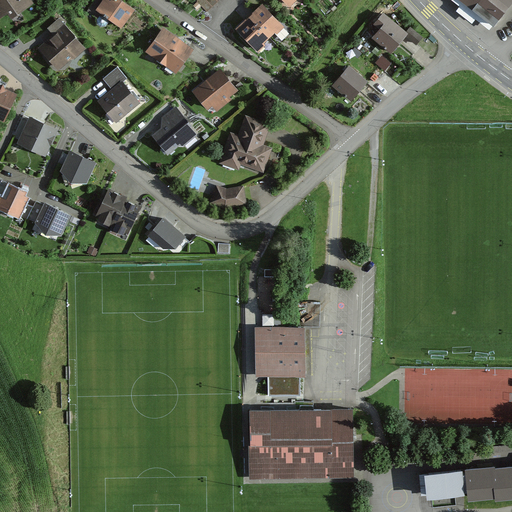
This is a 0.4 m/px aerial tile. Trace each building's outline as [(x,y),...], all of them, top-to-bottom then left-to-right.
[(38,7),(32,0),(0,0),(0,13),(2,16),(7,13),(14,23),(38,7)] [(136,9),(123,0),(102,0),(97,8),(124,27),(136,9)] [(197,0),(208,11),(219,0),(197,0)] [(511,5),(511,0),(469,0),(501,22),(511,5)] [(280,22),(264,5),(252,16),(268,33),(280,22)] [(268,33),(252,16),(240,27),(256,44),(268,33)] [(406,31),(386,16),(379,25),(384,29),(375,39),(393,53),(400,45),(410,53),(423,38),(409,27),(406,31)] [(86,47),(66,26),(43,48),(62,69),(86,47)] [(196,48),(166,29),(150,53),(180,72),(196,48)] [(371,80),(354,65),(335,86),(352,101),(371,80)] [(225,69),(197,91),(214,112),(242,90),(225,69)] [(116,71),(106,79),(115,89),(102,100),(120,122),(143,103),(116,71)] [(18,91),(0,82),(0,118),(4,120),(18,91)] [(197,130),(176,107),(165,117),(170,122),(154,135),(170,154),(197,130)] [(58,127),(33,115),(19,145),(44,157),(58,127)] [(243,136),(229,131),(220,160),(239,166),(240,162),(266,171),(273,149),(265,146),(272,124),(249,117),(243,136)] [(94,163),(71,153),(63,173),(86,182),(94,163)] [(33,192),(11,182),(0,207),(22,216),(33,192)] [(231,190),(219,185),(212,200),(228,206),(247,204),(243,188),(231,190)] [(100,217),(112,222),(123,196),(125,193),(110,187),(98,213),(101,214),(100,217)] [(139,203),(123,196),(112,222),(115,224),(113,226),(127,232),(139,203)] [(71,210),(45,198),(35,220),(61,232),(71,210)] [(184,231),(163,215),(149,233),(163,244),(174,243),(184,231)] [(264,315),(264,327),(275,327),(275,315),(264,315)] [(309,327),(259,328),(260,375),(267,374),(302,374),(310,374),(309,327)] [(302,374),(267,374),(268,410),(303,410),(302,374)] [(268,410),(249,410),(250,477),(354,476),(353,409),(303,410),(268,410)] [(511,466),(432,474),(434,497),(511,489),(511,466)]
